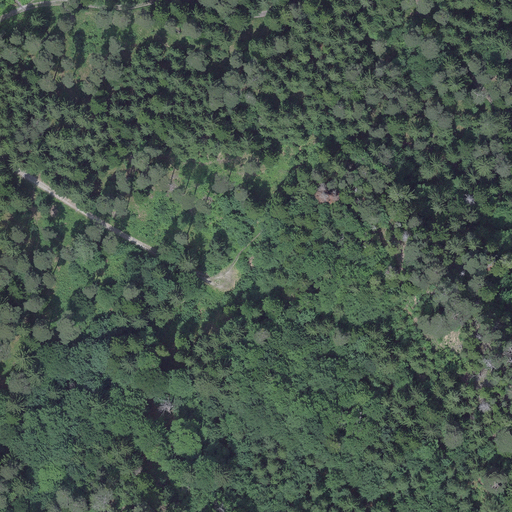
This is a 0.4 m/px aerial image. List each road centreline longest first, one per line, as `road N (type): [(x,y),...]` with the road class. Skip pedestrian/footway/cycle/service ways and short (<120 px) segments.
road 1 (track): [(0,157),(151,250),(220,282)]
road 2 (track): [(0,20),(35,4),(164,0)]
road 3 (track): [(423,0),(511,110)]
